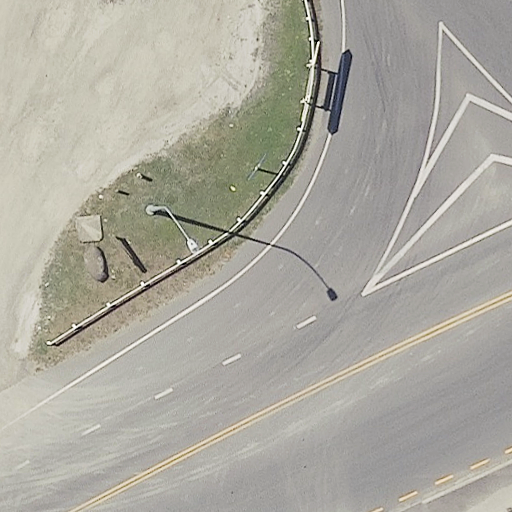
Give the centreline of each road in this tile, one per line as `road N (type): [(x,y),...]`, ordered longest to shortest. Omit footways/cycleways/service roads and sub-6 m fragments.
road 1 (primary): [(54,511),(311,282),(349,229),(399,101),(415,0)]
road 2 (primary): [(94,511),(311,402),(511,317)]
